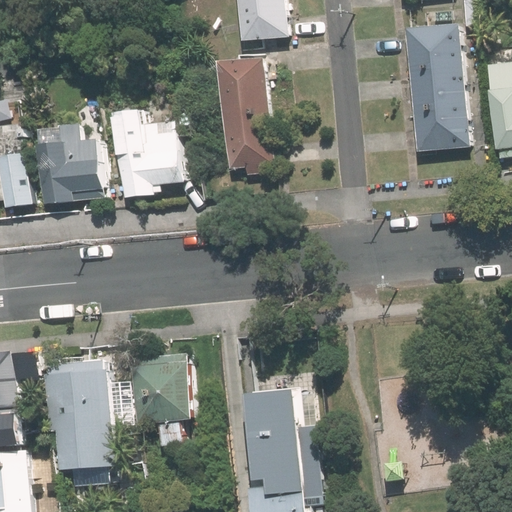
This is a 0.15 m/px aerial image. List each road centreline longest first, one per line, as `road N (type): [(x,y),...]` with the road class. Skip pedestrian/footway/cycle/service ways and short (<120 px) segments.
road 1 (residential): [(0,289),(360,253)]
road 2 (residential): [(360,253),(336,0)]
road 3 (residential): [(360,253),(511,240)]
